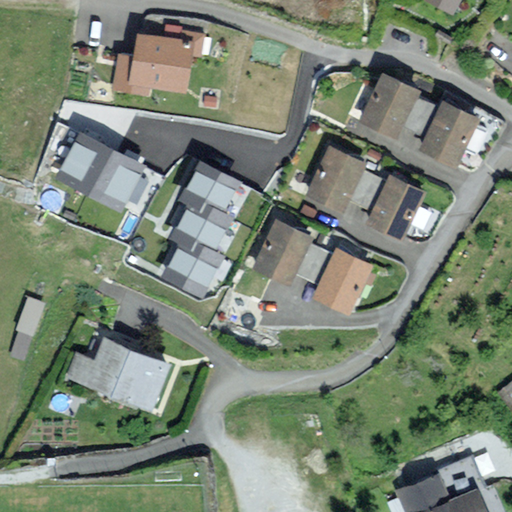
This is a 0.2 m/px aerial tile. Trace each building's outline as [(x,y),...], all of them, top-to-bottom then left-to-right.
[(461,0),(431,0),(455,12),(461,0)] [(184,43),(140,36),(136,59),(122,57),(117,89),(152,95),(154,83),(185,88),(191,51),(201,52),(204,37),(186,34),(184,43)] [(364,122),(396,137),(402,122),(413,98),(416,92),(385,78),(364,122)] [(441,111),(413,98),(402,122),(430,135),(441,111)] [(477,120),(444,105),(441,111),(430,135),(422,151),(455,166),(477,120)] [(106,147),(80,135),(59,178),(120,208),(142,165),(116,152),(106,147)] [(310,195),(342,209),(347,198),(360,170),(363,164),(332,150),(310,195)] [(202,165),(181,206),(188,209),(200,215),(205,204),(223,213),(238,183),(202,165)] [(376,211),(388,183),(360,170),(347,198),(376,211)] [(422,192),(391,178),(388,183),(376,211),(370,222),(401,237),(422,192)] [(188,209),(171,238),(181,243),(193,250),(199,241),(214,249),(232,218),(223,213),(205,204),(200,215),(188,209)] [(256,269),(289,283),(294,272),(307,243),(310,238),(277,223),(256,269)] [(199,241),(193,250),(181,243),(162,279),(202,299),(225,255),(214,249),(199,241)] [(322,284),(335,256),(307,243),(294,272),(322,284)] [(371,267),(337,252),(335,256),(322,284),(316,298),(350,313),(371,267)] [(11,346),(28,352),(48,295),(30,289),(11,346)] [(169,366),(104,340),(95,363),(79,356),(70,377),(151,410),(169,366)] [(511,384),(502,392),(511,405),(511,384)] [(471,458),(437,474),(439,477),(403,493),(411,511),(503,511),(493,488),(487,491),(485,486),(471,458)]
